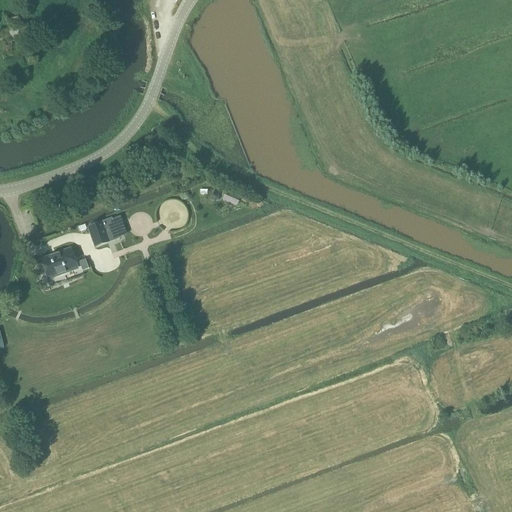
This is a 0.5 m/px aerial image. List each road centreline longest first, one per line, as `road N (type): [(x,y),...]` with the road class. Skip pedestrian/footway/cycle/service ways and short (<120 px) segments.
road 1 (track): [(511,286),(223,170),(147,104)]
road 2 (track): [(511,241),(334,167),(284,49)]
road 3 (tertiary): [(0,191),(75,169),(126,135),(190,0)]
